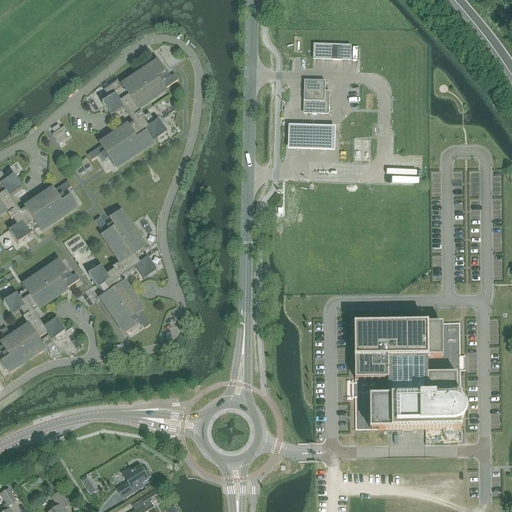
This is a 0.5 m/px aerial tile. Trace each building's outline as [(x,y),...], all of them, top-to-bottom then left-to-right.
[(331,60),(331,46),(314,46),(314,60),(331,60)] [(331,46),(331,60),(340,61),(341,46),(331,46)] [(352,47),(341,46),(340,61),(351,61),(352,47)] [(166,74),(159,63),(122,88),(118,82),(104,92),(110,99),(102,105),(111,118),(124,109),(133,124),(100,146),(101,147),(87,156),(91,162),(101,155),(105,162),(110,158),(117,168),(167,133),(158,120),(155,123),(149,113),(144,117),(138,109),(165,91),(165,90),(178,81),(175,75),(165,81),(162,76),(166,74)] [(304,82),(304,92),(304,102),(303,114),(328,115),(329,92),(325,92),(325,82),(304,82)] [(94,104),(103,102),(100,87),(91,89),(94,104)] [(64,127),(52,136),(59,146),(71,138),(64,127)] [(295,129),(288,128),(287,153),(294,153),(334,154),(335,129),(295,129)] [(81,170),(92,163),(86,153),(74,161),(81,170)] [(383,168),(383,178),(400,178),(400,168),(383,168)] [(422,179),(422,174),(417,173),(417,169),(402,169),(402,179),(422,179)] [(0,173),(0,214),(5,211),(11,220),(13,219),(17,225),(8,231),(17,244),(31,235),(30,234),(39,229),(41,231),(77,207),(70,197),(66,200),(63,194),(72,188),(68,182),(54,191),(54,190),(21,213),(10,197),(23,189),(14,176),(7,181),(1,173),(0,173)] [(145,212),(140,214),(147,228),(152,225),(145,212)] [(104,235),(103,236),(121,263),(113,269),(114,271),(107,275),(101,267),(88,275),(97,289),(99,288),(104,296),(101,298),(125,334),(135,328),(133,324),(138,320),(144,330),(150,326),(141,313),(142,312),(119,279),(135,268),(143,282),(156,273),(147,259),(146,260),(140,252),(143,250),(119,214),(109,220),(111,224),(106,228),(100,219),(95,222),(104,235)] [(80,228),(66,237),(72,248),(87,239),(80,228)] [(67,273),(60,263),(24,287),(26,290),(18,295),(17,294),(3,303),(12,316),(20,311),(31,326),(2,345),(2,346),(0,347),(0,356),(2,355),(4,357),(6,360),(2,363),(9,373),(45,349),(39,340),(47,334),(52,342),(66,333),(57,320),(44,328),(34,313),(67,290),(66,289),(80,280),(76,274),(67,281),(63,275),(67,273)] [(0,284),(0,287),(6,297),(18,290),(11,278),(0,284)] [(355,325),(355,380),(356,430),(370,430),(462,429),(462,421),(465,416),(466,412),(465,408),(461,404),(461,395),(461,324),(443,324),(355,325)] [(140,467),(131,472),(130,470),(122,474),(129,486),(118,492),(124,501),(144,488),(142,485),(149,480),(140,467)] [(8,490),(0,495),(6,505),(8,508),(16,503),(8,490)] [(154,511),(149,505),(159,499),(154,491),(140,500),(144,505),(132,511),(154,511)] [(65,511),(62,508),(68,504),(60,492),(51,498),(57,507),(49,511),(65,511)]
